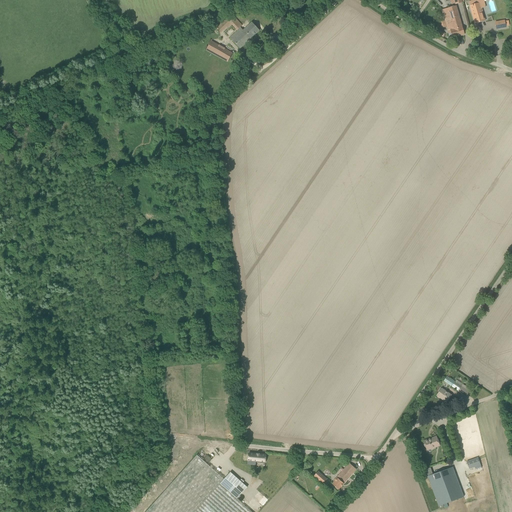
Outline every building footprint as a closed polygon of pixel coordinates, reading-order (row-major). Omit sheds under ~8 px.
[(475,24),(485,21),(480,3),(478,0),(475,0),(469,2),(470,6),(475,24)] [(442,10),(448,31),(451,30),(453,38),(464,35),(456,6),(442,10)] [(260,31),(252,23),(243,31),(240,27),(242,26),(231,14),(218,26),(214,21),(210,24),(216,30),(220,34),(231,23),(237,30),(238,29),(239,30),(230,38),(240,49),(260,31)] [(497,29),(506,27),(505,21),(495,22),(497,29)] [(211,41),(206,50),(228,62),(233,53),(211,41)] [(463,385),(458,391),(466,396),(470,390),(463,385)] [(440,392),(437,396),(446,402),(451,395),(442,389),(441,389),(441,388),(439,391),(440,392)] [(424,441),(427,449),(435,446),(435,447),(440,446),(437,437),(430,440),(429,439),(424,441)] [(254,455),(246,454),(245,462),(246,462),(246,464),(250,465),(251,463),(261,465),(263,457),(256,456),(257,455),(254,455)] [(194,511),(220,484),(224,479),(197,455),(146,511),(194,511)] [(469,469),(481,465),(478,457),(467,461),(469,469)] [(339,489),(356,470),(349,464),(334,481),(335,481),(333,484),(339,489)] [(428,476),(439,506),(464,497),(453,467),(428,476)] [(318,471),(314,476),(323,484),(327,479),(318,471)] [(224,479),(220,484),(237,499),(247,487),(230,472),(224,479)] [(251,511),(246,507),(237,499),(220,484),(194,511),(251,511)]
